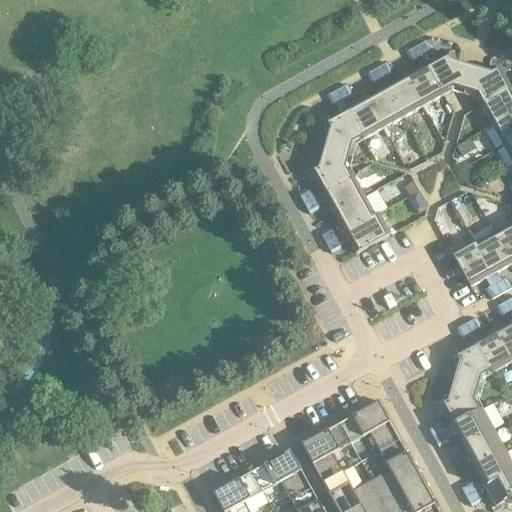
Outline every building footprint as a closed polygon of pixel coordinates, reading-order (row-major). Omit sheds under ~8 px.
[(432,52),(427,42),(417,48),(423,58),(432,52)] [(423,58),(417,48),(406,54),(412,64),(416,61),(421,70),(407,77),(424,109),(444,97),(427,66),(423,58)] [(447,55),(427,66),(444,97),(452,93),(468,98),(477,100),(480,107),(511,90),(500,70),(492,75),(477,70),(457,64),(452,62),(447,55)] [(393,74),(387,64),(377,70),(404,120),(424,109),(407,77),(393,85),(389,77),(393,74)] [(404,120),(377,70),(367,76),(372,86),(377,83),(381,91),(367,99),(384,131),(404,120)] [(353,96),(347,86),(336,93),(342,103),(346,110),(362,138),(364,142),(384,131),(367,99),(353,107),(349,99),(353,96)] [(511,89),(511,90),(480,107),(492,128),(511,116),(511,89)] [(342,103),(336,93),(327,98),(333,108),(342,103)] [(362,138),(346,110),(333,118),(331,114),(321,120),(324,124),(327,122),(331,130),(325,150),(348,157),(351,144),(362,138)] [(511,143),(511,116),(492,128),(503,148),(511,143)] [(511,143),(503,148),(511,163),(511,143)] [(348,157),(325,150),(319,171),(313,175),(310,171),(305,173),(311,184),(315,181),(322,195),(350,180),(344,170),(348,157)] [(354,178),(350,180),(322,195),(315,199),(304,205),(310,216),(321,210),(318,206),(326,201),(334,215),(365,198),(354,178)] [(414,184),(404,189),(409,198),(419,193),(414,184)] [(309,190),(299,196),(304,205),(315,199),(309,190)] [(376,217),(365,198),(334,215),(341,229),(334,234),(331,229),(321,235),(326,245),(376,217)] [(379,215),(376,217),(326,245),(332,256),(337,253),(342,249),(340,245),(348,241),(356,256),(391,237),(379,215)] [(511,226),(494,236),(511,267),(511,266),(511,226)] [(494,236),(476,246),(474,247),(501,296),(511,290),(506,280),(502,283),(497,275),(511,267),(494,236)] [(474,243),(452,255),(471,289),(486,281),(490,289),(486,292),(489,297),(491,302),(501,296),(474,247),(476,246),(474,243)] [(511,314),(506,303),(495,309),(502,319),(507,317),(511,324),(497,332),(511,359),(511,314)] [(483,330),(477,320),(466,325),(472,336),(476,343),(492,371),(493,374),(511,363),(511,359),(497,332),(483,340),(479,332),(483,330)] [(472,336),(466,325),(456,331),(462,341),(472,336)] [(492,371),(476,343),(462,351),(460,348),(450,353),(451,356),(452,358),(457,355),(460,362),(455,383),(477,390),(481,377),(492,371)] [(477,390),(455,383),(449,404),(442,407),(439,404),(434,406),(440,417),(445,414),(453,428),(479,412),(473,402),(477,390)] [(358,415),(340,425),(351,445),(370,435),(380,453),(400,442),(378,402),(357,413),(358,415)] [(483,410),(479,412),(453,428),(444,432),(433,438),(439,449),(444,447),(451,443),(448,439),(456,435),(464,448),(495,431),(483,410)] [(444,432),(438,423),(428,429),(433,438),(444,432)] [(351,445),(340,425),(322,435),(321,433),(301,444),(323,485),(343,474),(333,455),(351,445)] [(506,451),(495,431),(464,448),(475,468),(506,451)] [(410,461),(400,442),(380,453),(390,472),(372,482),(382,501),(423,479),(412,460),(410,461)] [(270,464),(252,474),(263,494),(281,484),(291,502),(312,491),(289,451),(269,462),(270,464)] [(511,511),(511,462),(506,451),(475,468),(483,482),(475,486),(472,482),(466,485),(461,488),(467,499),(478,493),(486,489),(493,502),(489,505),(492,511),(500,511),(504,510),(511,511)] [(263,494),(252,474),(234,484),(233,482),(212,493),(222,511),(249,511),(245,504),(263,494)] [(353,492),(343,474),(323,485),(333,503),(331,504),(335,511),(363,511),(382,501),(372,482),(353,492)] [(433,498),(423,479),(382,501),(388,511),(409,511),(411,511),(412,511),(438,511),(431,499),(433,498)] [(322,510),(312,491),(291,502),(296,511),(325,511),(324,509),(322,510)] [(483,503),(478,493),(467,499),(472,509),(483,503)] [(388,511),(382,501),(363,511),(388,511)]
